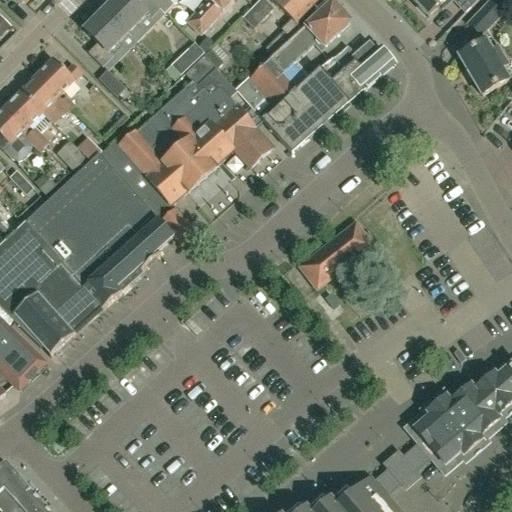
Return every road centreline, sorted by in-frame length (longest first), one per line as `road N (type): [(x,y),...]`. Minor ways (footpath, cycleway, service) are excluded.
road 1 (residential): [(14,434),(180,286),(254,249),(422,100)]
road 2 (residential): [(511,239),(457,140),(422,100)]
road 3 (residential): [(422,100),(413,59),(358,0)]
